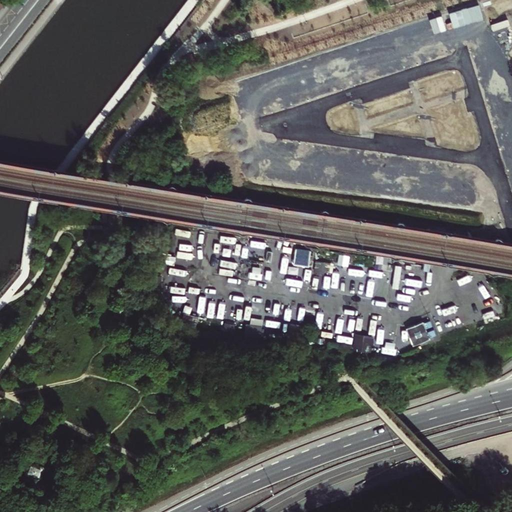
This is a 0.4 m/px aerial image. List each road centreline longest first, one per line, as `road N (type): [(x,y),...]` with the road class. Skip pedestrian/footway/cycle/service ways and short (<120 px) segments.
road 1 (trunk): [(267,511),(326,480),(511,425)]
road 2 (trunk): [(511,385),(348,445)]
road 3 (trunk): [(348,445),(188,511)]
road 4 (trunk): [(511,398),(348,445)]
